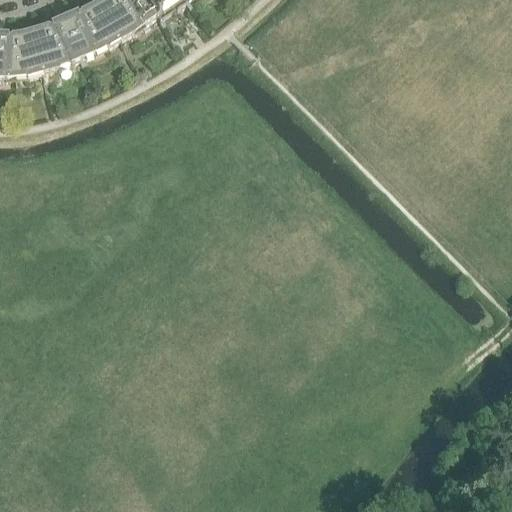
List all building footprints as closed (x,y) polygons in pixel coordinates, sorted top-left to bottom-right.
[(138,0),(116,0),(113,2),(113,1),(102,8),(97,11),(121,50),(134,41),(134,40),(143,34),(144,34),(156,26),(138,0)] [(138,0),(156,26),(159,30),(188,10),(186,5),(182,0),(138,0)] [(106,59),(121,50),(97,11),(81,20),(82,21),(76,24),(76,22),(65,26),(85,73),(87,72),(85,67),(94,64),(105,58),(106,59)] [(81,74),(85,73),(65,26),(52,32),(53,34),(47,36),(47,35),(44,36),(35,38),(49,81),(58,79),(58,78),(70,74),(79,70),(81,74)] [(27,88),(49,81),(35,38),(27,41),(18,43),(11,44),(12,46),(6,46),(6,44),(0,44),(0,59),(14,60),(24,72),(27,88)] [(0,59),(0,89),(5,89),(26,87),(26,88),(27,88),(24,72),(14,60),(0,59)]
